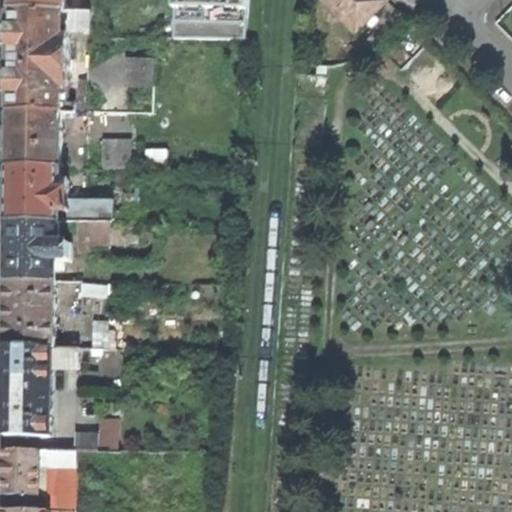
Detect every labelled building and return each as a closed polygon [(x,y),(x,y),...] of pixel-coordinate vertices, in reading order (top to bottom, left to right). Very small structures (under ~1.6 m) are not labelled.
[(12,0),(13,10),(68,10),(68,0),(12,0)] [(325,0),(356,29),(383,0),(325,0)] [(12,67),(11,111),(64,111),(77,111),(77,101),(70,101),(71,10),(68,10),(13,10),(12,67)] [(180,20),(153,20),(152,34),(179,34),(180,20)] [(90,39),(77,39),(77,61),(89,62),(90,39)] [(155,59),(128,59),(128,89),(154,89),(155,59)] [(329,74),(302,72),(301,92),(306,93),(303,128),(325,129),(329,74)] [(11,133),(10,164),(63,165),(64,111),(11,111),(11,133)] [(76,127),(88,127),(89,111),(77,111),(76,127)] [(325,142),(325,129),(303,128),(302,141),(325,142)] [(131,138),(104,138),(103,166),(130,166),(131,138)] [(10,191),(9,220),(61,221),(87,221),(139,221),(139,194),(124,194),(124,208),(113,208),(113,196),(71,194),(71,188),(62,188),(63,165),(10,164),(10,191)] [(9,250),(8,279),(58,280),(58,260),(73,260),(74,241),(61,241),(61,221),(9,220),(9,250)] [(141,221),(139,221),(87,221),(86,243),(89,243),(89,246),(125,247),(128,243),(140,244),(141,221)] [(158,221),(143,221),(143,238),(158,238),(158,221)] [(8,309),(8,344),(57,345),(58,280),(8,279),(8,309)] [(6,435),(52,435),(54,367),(81,368),(81,345),(57,345),(8,344),(7,394),(6,435)] [(78,431),(78,449),(98,449),(99,432),(78,431)] [(6,494),(41,494),(41,448),(6,448),(6,471),(6,494)] [(41,494),(52,494),(53,464),(49,464),(49,448),(41,448),(41,494)] [(52,494),(51,509),(61,509),(106,510),(108,450),(98,449),(78,449),(49,448),(49,464),(53,464),(52,494)] [(145,511),(197,511),(202,451),(149,450),(145,511)]
